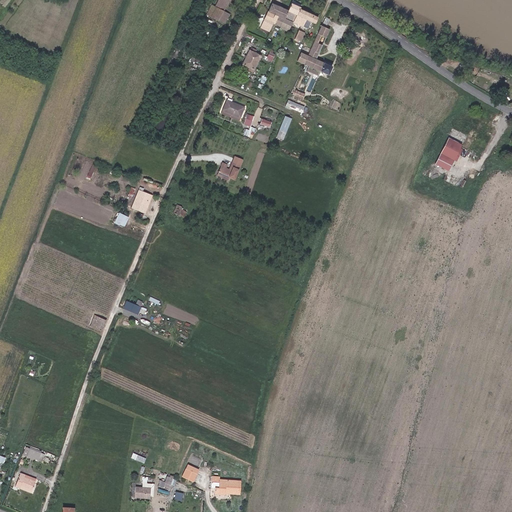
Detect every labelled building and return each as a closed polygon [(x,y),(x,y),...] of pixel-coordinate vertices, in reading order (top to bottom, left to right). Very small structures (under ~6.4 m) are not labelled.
[(229,0),(218,0),(215,6),(216,7),(211,16),(224,23),(230,14),(224,11),(229,0)] [(299,8),(301,4),(292,0),(288,10),(280,26),(279,28),(288,31),(292,21),(293,22),(299,8)] [(272,13),(276,4),(271,2),(268,11),(272,13)] [(275,24),(282,7),(276,4),(272,13),(268,11),(267,11),(264,18),(273,23),(275,24)] [(275,24),(280,26),(288,10),(282,7),(275,24)] [(318,17),(299,8),(293,22),(302,26),(306,19),(315,23),(318,17)] [(264,18),(262,22),(271,26),(273,23),(264,18)] [(271,26),(262,22),(260,27),(269,31),(271,26)] [(308,55),(304,64),(328,75),(333,66),(324,61),(323,62),(315,59),(329,29),(321,26),(308,55)] [(295,38),(301,41),(305,32),(298,30),(296,36),(289,33),(287,36),(294,39),(295,38)] [(249,49),(245,58),(252,61),(253,59),(258,61),(261,55),(249,49)] [(277,56),(269,52),(267,56),(275,60),(277,56)] [(297,60),(304,64),(308,55),(301,52),(297,60)] [(252,61),(245,58),(242,64),(241,67),(252,73),(258,61),(253,59),(252,61)] [(253,83),(247,80),(244,88),(254,93),(255,90),(250,88),(253,83)] [(223,110),(240,117),(244,107),(226,100),(223,110)] [(302,112),(304,106),(288,100),(285,106),(302,112)] [(239,120),(240,117),(223,110),(221,113),(239,120)] [(441,153),(454,160),(458,162),(464,149),(472,153),(470,155),(478,159),(479,156),(480,156),(501,116),(488,110),(479,127),(473,124),(463,144),(449,137),(441,153)] [(253,116),(247,115),(244,124),(250,126),(253,116)] [(285,139),(293,117),(286,115),(278,136),(285,139)] [(271,127),(274,121),(264,117),(262,123),(271,127)] [(247,127),(245,134),(251,137),(253,133),(254,133),(255,130),(247,127)] [(450,167),(454,160),(441,153),(437,160),(450,167)] [(234,177),(240,164),(231,161),(230,165),(228,169),(220,165),(216,174),(227,179),(229,175),(234,177)] [(142,198),(136,196),(132,207),(145,213),(152,195),(147,193),(144,199),(142,198)] [(173,212),(183,216),(186,211),(180,208),(182,206),(177,204),(173,212)] [(137,221),(127,217),(122,227),(132,232),(137,221)] [(137,306),(127,301),(124,308),(134,312),(137,306)] [(107,321),(95,316),(90,326),(102,331),(107,321)] [(41,453),(30,449),(27,456),(38,460),(41,453)] [(145,462),(147,457),(134,452),(132,457),(145,462)] [(197,473),(185,468),(181,477),(193,482),(197,473)] [(21,486),(32,491),(36,480),(24,476),(25,475),(21,473),(15,486),(20,488),(21,486)] [(218,479),(218,477),(211,476),(211,482),(218,482),(217,488),(213,488),(213,494),(223,495),(224,493),(224,489),(229,489),(229,492),(239,492),(240,480),(218,479)] [(151,487),(136,487),(135,497),(150,498),(151,487)]
